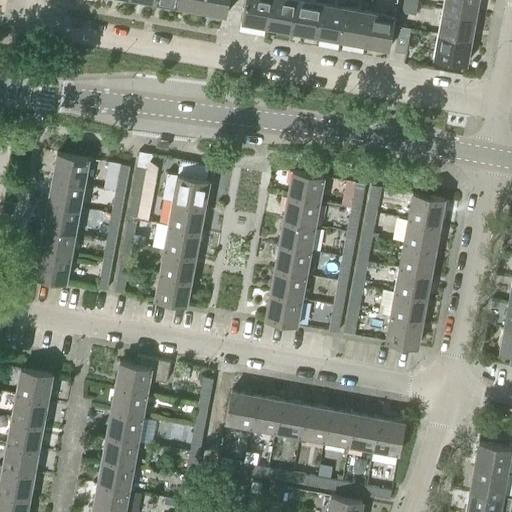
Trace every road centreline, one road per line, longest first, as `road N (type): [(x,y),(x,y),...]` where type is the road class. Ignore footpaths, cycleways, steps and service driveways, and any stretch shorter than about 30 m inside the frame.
road 1 (residential): [(502,102),(26,21),(30,0)]
road 2 (tertiary): [(492,156),(0,83)]
road 3 (residential): [(446,387),(0,309)]
road 4 (residential): [(446,387),(492,156)]
road 5 (residential): [(408,511),(446,387)]
